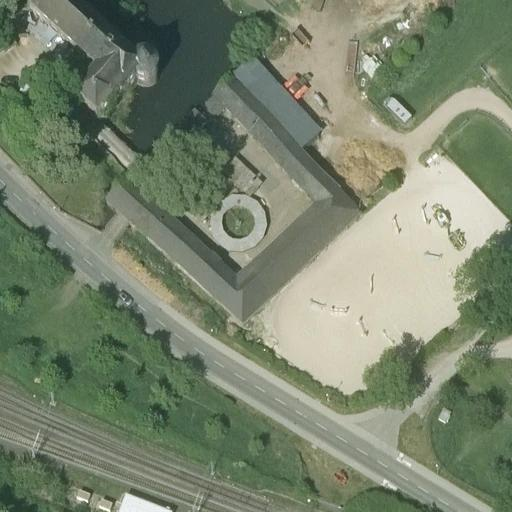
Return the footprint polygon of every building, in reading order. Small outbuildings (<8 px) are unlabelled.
[(44,0),(45,2),(29,13),(99,78),(90,87),(82,80),(70,94),(79,103),(76,105),(100,127),(137,84),(141,87),(146,88),(151,86),(155,84),(158,79),(159,75),(158,70),(155,66),(151,63),(146,62),(141,63),(137,65),(68,4),(70,0),(44,0)] [(376,0),(376,21),(394,21),(393,0),(376,0)] [(5,30),(0,33),(0,58),(17,47),(5,30)] [(254,62),(229,81),(300,156),(322,136),(254,62)] [(316,209),(235,284),(127,184),(106,203),(118,214),(242,326),(358,217),(300,156),(229,81),(211,98),(316,209)] [(194,113),(183,124),(193,135),(205,123),(194,113)] [(183,124),(148,160),(158,171),(193,135),(183,124)] [(258,190),(222,156),(214,165),(249,198),(258,190)] [(89,497),(79,493),(77,498),(87,503),(89,497)] [(162,511),(124,498),(119,511),(162,511)] [(109,511),(112,507),(102,502),(99,508),(109,511)]
